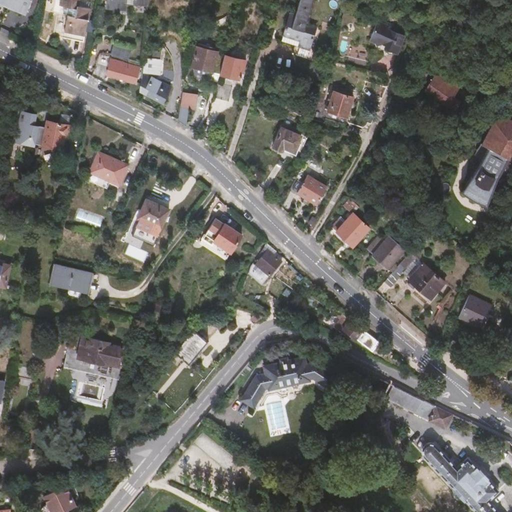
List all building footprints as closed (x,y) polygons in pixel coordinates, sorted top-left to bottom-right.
[(0,0),(5,3),(27,12),(31,0),(0,0)] [(81,0),(61,0),(54,37),(83,43),(89,10),(79,8),(81,0)] [(145,14),(146,0),(107,0),(107,8),(123,10),(122,13),(145,14)] [(311,0),(298,0),(293,15),(287,13),(279,40),(308,50),(314,27),(304,24),(311,0)] [(351,7),(342,5),(340,12),(349,15),(351,7)] [(403,37),(396,34),(399,28),(393,25),(392,26),(385,22),(383,26),(376,23),(368,40),(373,42),(375,46),(380,44),(385,46),(384,49),(395,54),(403,37)] [(127,60),(130,48),(113,43),(109,54),(127,60)] [(210,71),(216,54),(216,52),(211,51),(212,48),(197,44),(191,66),(195,67),(205,70),(210,71)] [(142,50),(142,55),(160,58),(161,52),(142,50)] [(218,73),(223,56),(216,54),(210,71),(211,72),(217,73),(218,74),(218,73)] [(142,55),(141,67),(140,73),(144,74),(158,75),(160,58),(142,55)] [(244,62),(223,56),(218,73),(237,79),(239,72),(242,73),(244,62)] [(362,65),(363,60),(349,56),(348,62),(362,65)] [(133,83),(137,67),(108,60),(105,75),(133,83)] [(183,81),(185,61),(174,60),(174,64),(172,79),(183,81)] [(205,70),(195,67),(194,72),(203,75),(205,70)] [(423,93),(453,111),(459,102),(453,98),(458,87),(445,79),(448,73),(439,67),(423,93)] [(140,76),(138,92),(161,104),(168,88),(144,77),(140,76)] [(215,85),(211,99),(226,103),(230,89),(215,85)] [(334,91),(349,96),(351,91),(330,85),(329,89),(334,91)] [(323,90),(320,89),(316,101),(321,103),(324,95),(323,94),(323,90)] [(331,100),(328,109),(346,115),(352,97),(349,96),(334,91),(331,100)] [(177,122),(185,127),(188,108),(197,109),(199,94),(181,92),(177,122)] [(33,114),(18,111),(11,141),(31,146),(31,143),(40,144),(40,146),(59,149),(61,137),(64,137),(66,126),(44,121),(43,127),(30,125),(33,114)] [(485,206),(503,166),(507,159),(511,162),(511,121),(505,119),(494,122),(474,157),(473,162),(476,164),(472,169),(475,171),(459,191),(471,201),(485,206)] [(293,156),(302,137),(279,128),(271,146),(293,156)] [(119,185),(127,164),(97,152),(89,173),(119,185)] [(511,162),(507,159),(503,166),(511,170),(511,168),(511,162)] [(304,180),(299,178),(292,191),(315,204),(326,187),(307,176),(304,180)] [(165,209),(142,197),(132,216),(135,218),(155,229),(165,209)] [(351,214),(356,209),(346,200),(340,206),(350,215),(343,222),(338,218),(330,229),(350,248),(367,228),(351,214)] [(155,229),(135,218),(132,224),(152,235),(155,229)] [(217,245),(236,255),(247,235),(219,218),(205,241),(214,247),(217,245)] [(382,238),(372,249),(370,251),(386,265),(397,252),(404,245),(388,231),(382,238)] [(377,234),(367,245),(372,249),(382,238),(377,234)] [(406,247),(404,245),(397,252),(400,254),(406,247)] [(280,262),(263,248),(247,275),(261,285),(280,262)] [(393,270),(382,283),(388,288),(401,273),(407,278),(405,280),(406,281),(404,284),(411,290),(413,287),(427,298),(440,282),(407,253),(399,263),(393,270)] [(48,281),(87,291),(91,275),(52,265),(48,281)] [(289,308),(297,298),(277,280),(266,292),(279,303),(281,301),(289,308)] [(480,325),(489,305),(466,294),(457,315),(480,325)] [(374,353),(380,347),(354,325),(352,326),(346,321),(338,331),(353,343),(355,341),(358,344),(360,342),(374,353)] [(175,355),(189,367),(208,344),(193,333),(175,355)] [(87,339),(83,360),(117,368),(121,346),(87,339)] [(443,351),(457,360),(463,349),(449,340),(443,351)] [(253,380),(237,404),(249,411),(261,394),(264,393),(266,395),(307,383),(307,381),(310,381),(327,390),(334,377),(308,365),(302,367),(300,360),(261,371),(262,377),(253,380)] [(13,380),(33,383),(35,373),(15,369),(13,380)] [(365,384),(373,388),(377,380),(368,376),(365,384)] [(382,398),(389,385),(377,380),(373,388),(381,396),(380,397),(382,398)] [(389,385),(382,398),(383,402),(426,423),(443,432),(451,417),(390,386),(389,385)] [(464,505),(470,511),(493,511),(486,504),(496,494),(477,473),(465,461),(454,471),(431,448),(424,448),(421,452),(420,458),(452,493),(452,495),(458,503),(459,502),(462,505),(464,505)] [(61,511),(73,505),(64,485),(42,496),(46,505),(41,506),(38,510),(37,511),(61,511)] [(503,511),(509,511),(511,510),(511,505),(502,493),(493,501),(503,511)]
